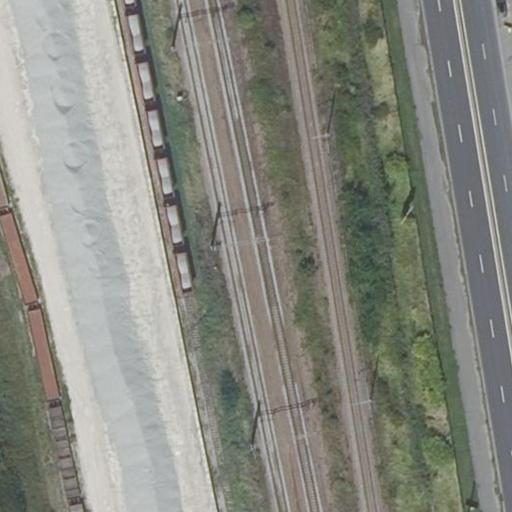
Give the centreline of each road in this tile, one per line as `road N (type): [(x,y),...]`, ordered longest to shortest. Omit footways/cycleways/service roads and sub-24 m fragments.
road 1 (primary): [(437,0),(511,454)]
road 2 (primary): [(511,230),(473,0)]
